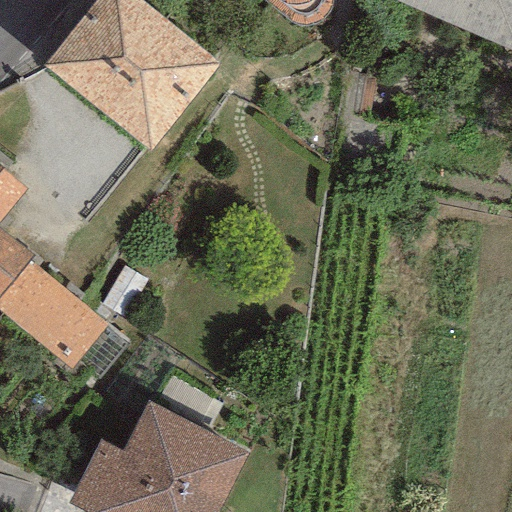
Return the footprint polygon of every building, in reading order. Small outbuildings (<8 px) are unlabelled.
[(169,0),(141,0),(78,93),(182,163),(254,57),(169,0)] [(251,0),(321,48),(355,36),(366,11),(364,0),(251,0)] [(511,0),(437,0),(423,43),(511,72),(511,0)] [(3,181),(0,185),(0,331),(88,398),(132,341),(11,249),(41,210),(3,181)] [(152,414),(110,511),(247,511),(269,463),(152,414)]
